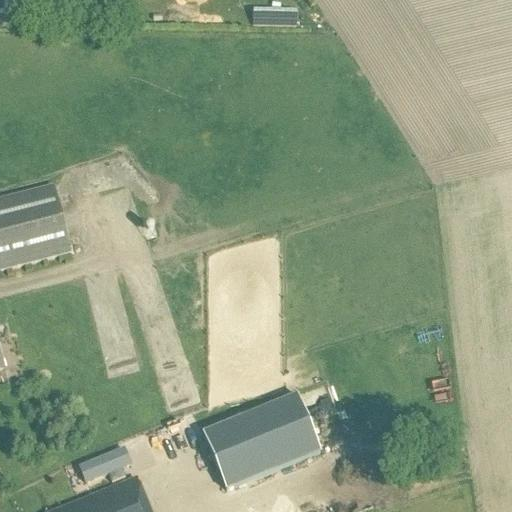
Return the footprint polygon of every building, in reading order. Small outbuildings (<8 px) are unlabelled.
[(20,0),(0,0),(0,22),(21,23),(20,0)] [(76,14),(90,14),(90,2),(76,2),(76,14)] [(252,14),(252,29),(296,30),(297,14),(252,14)] [(0,206),(0,276),(71,258),(55,192),(0,206)] [(320,458),(297,401),(203,439),(226,496),(320,458)] [(128,453),(133,476),(168,469),(164,446),(128,453)] [(79,472),(85,488),(129,470),(123,454),(79,472)] [(147,511),(136,485),(68,511),(147,511)]
